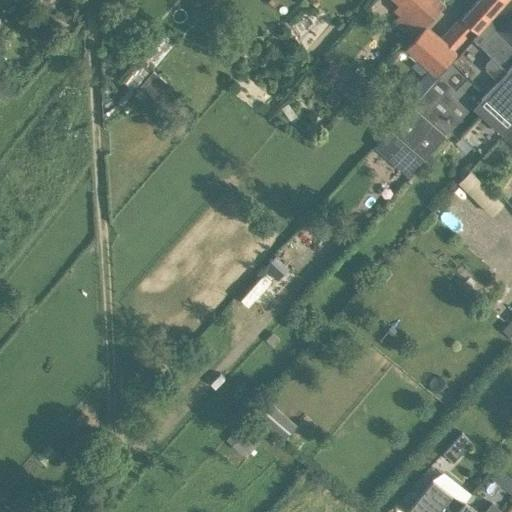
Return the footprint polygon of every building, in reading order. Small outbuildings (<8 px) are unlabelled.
[(511,0),(504,0),(477,31),(474,35),(390,130),(424,160),(480,97),(511,63),(511,0)] [(448,0),(396,0),(425,26),(444,4),(448,0)] [(429,84),(437,75),(456,54),(474,35),(477,31),(504,0),(477,0),(441,40),(425,26),(406,47),(411,52),(408,56),(415,62),(410,67),(429,84)] [(162,38),(123,81),(132,89),(171,47),(162,38)] [(511,63),(480,97),(488,104),(460,135),(482,155),(511,124),(511,122),(511,63)] [(154,72),(135,92),(149,105),(168,85),(154,72)] [(275,255),(243,291),(254,301),(266,312),(298,276),(287,266),(275,255)] [(511,339),(511,317),(501,330),(511,339)] [(268,399),(255,414),(282,439),(296,424),(268,399)] [(443,453),(453,462),(472,442),(461,432),(443,453)] [(511,476),(501,467),(494,475),(511,489),(511,476)] [(456,511),(465,502),(465,501),(462,504),(451,495),(452,494),(432,479),(408,510),(410,511),(456,511)] [(478,511),(465,502),(456,511),(478,511)]
